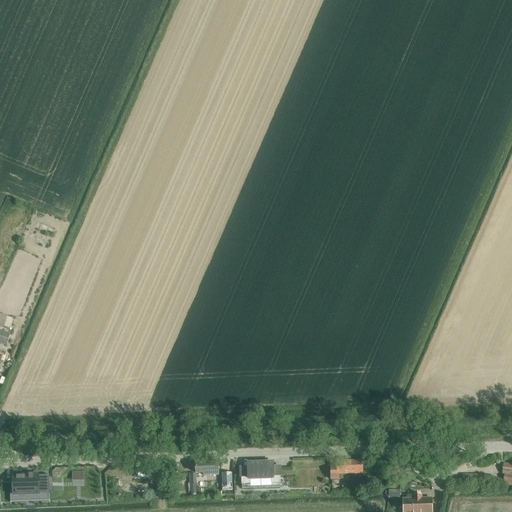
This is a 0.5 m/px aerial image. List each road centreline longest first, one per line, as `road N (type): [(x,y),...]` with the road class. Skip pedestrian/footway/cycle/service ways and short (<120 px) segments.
road 1 (track): [(511,425),(0,446)]
road 2 (unclassified): [(511,447),(0,464)]
road 3 (track): [(0,423),(177,0)]
road 4 (track): [(412,429),(412,407),(1,421)]
road 5 (track): [(404,407),(511,160)]
